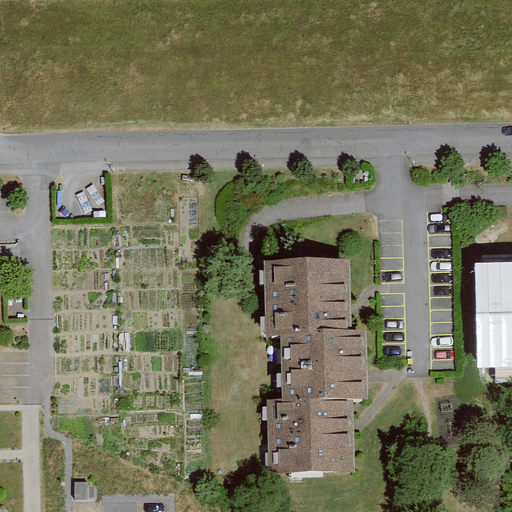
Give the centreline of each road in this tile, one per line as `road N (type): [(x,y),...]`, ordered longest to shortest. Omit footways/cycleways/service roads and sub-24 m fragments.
road 1 (residential): [(511,139),(0,153)]
road 2 (unknown): [(393,194),(254,207)]
